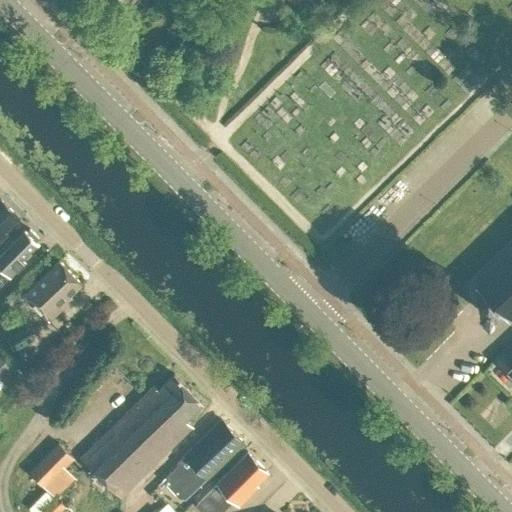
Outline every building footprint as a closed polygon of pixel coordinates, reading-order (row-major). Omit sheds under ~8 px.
[(0,240),(8,233),(6,230),(19,216),(1,198),(0,198),(0,240)] [(23,257),(38,241),(37,240),(39,237),(30,228),(27,231),(25,229),(0,254),(0,269),(2,268),(10,276),(26,260),(23,257)] [(511,247),(476,283),(487,294),(477,304),(489,315),(498,306),(509,317),(511,314),(511,247)] [(70,294),(82,283),(59,259),(25,292),(25,291),(23,293),(49,321),(55,315),(54,314),(73,297),(70,294)] [(0,400),(28,372),(0,344),(0,400)] [(186,418),(203,401),(175,373),(159,389),(154,384),(82,457),(122,497),(193,425),(186,418)] [(188,495),(245,441),(224,420),(208,435),(205,435),(176,462),(178,464),(164,477),(182,495),(188,495)] [(56,497),(76,477),(66,467),(75,458),(59,442),(30,471),(56,497)] [(252,486),(268,470),(248,450),(216,483),(217,483),(195,505),(201,511),(221,511),(233,500),(238,505),(255,488),(252,486)] [(34,511),(38,511),(53,497),(46,490),(30,507),(34,511)] [(63,511),(68,507),(58,497),(42,511),(63,511)]
